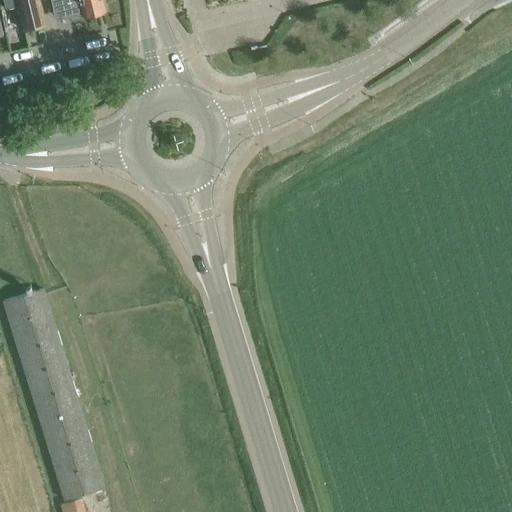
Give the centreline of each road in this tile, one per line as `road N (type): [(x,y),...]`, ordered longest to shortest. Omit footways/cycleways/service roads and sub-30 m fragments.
road 1 (secondary): [(291,511),(184,178)]
road 2 (secondary): [(213,125),(341,79),(461,0)]
road 3 (secondary): [(136,145),(3,154)]
